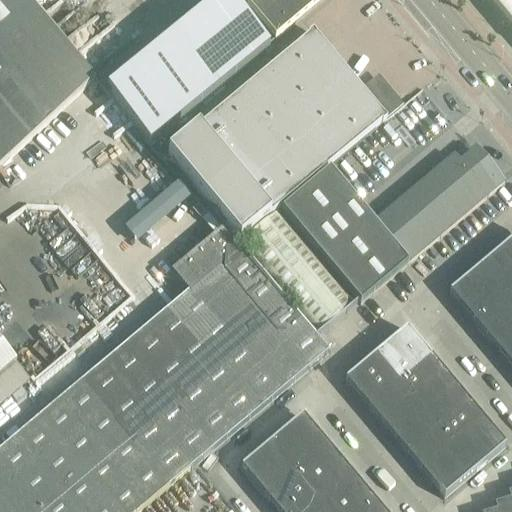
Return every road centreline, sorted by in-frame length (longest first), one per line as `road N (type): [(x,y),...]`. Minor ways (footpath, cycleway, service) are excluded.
road 1 (unclassified): [(328,383),(221,474),(251,511)]
road 2 (unclassified): [(328,383),(435,511)]
road 3 (unclassified): [(425,303),(511,404)]
road 4 (unclassified): [(425,303),(328,383)]
road 5 (primary): [(511,93),(431,0)]
